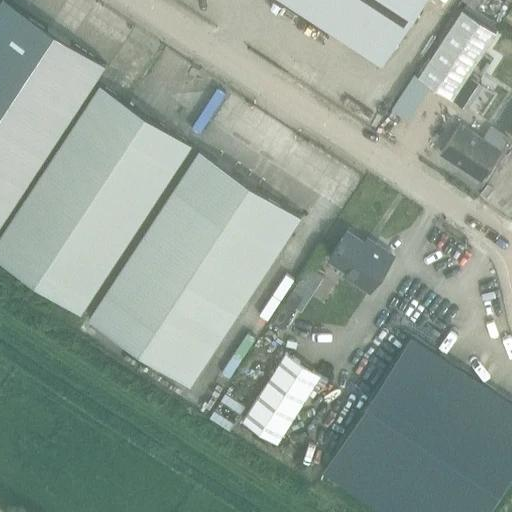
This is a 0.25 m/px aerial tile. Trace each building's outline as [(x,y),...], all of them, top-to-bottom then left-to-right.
[(9,0),(2,0),(0,4),(0,223),(106,63),(9,0)] [(285,0),(382,64),(423,0),(285,0)] [(418,75),(452,98),(496,31),(462,9),(418,75)] [(497,71),(483,88),(496,99),(510,82),(497,71)] [(101,83),(0,235),(0,257),(81,311),(192,142),(101,83)] [(460,123),(441,152),(482,179),(501,151),(509,137),(492,125),(483,139),(460,123)] [(301,214),(200,148),(89,316),(191,383),(301,214)] [(345,274),(370,290),(393,255),(375,243),(372,248),(347,231),(329,257),(348,269),(345,274)] [(511,400),(411,335),(323,469),(388,511),(486,511),(511,473),(511,400)] [(278,441),(321,374),(286,352),(243,419),(278,441)]
